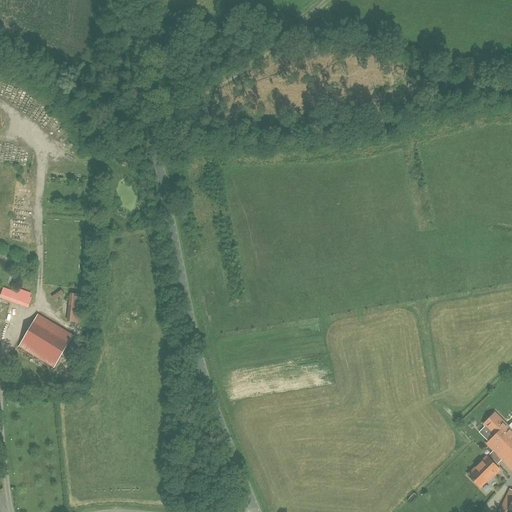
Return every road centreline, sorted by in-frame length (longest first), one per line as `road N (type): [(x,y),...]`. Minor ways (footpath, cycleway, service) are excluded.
road 1 (unclassified): [(254,511),(202,383),(126,0)]
road 2 (track): [(150,121),(236,74),(327,0)]
